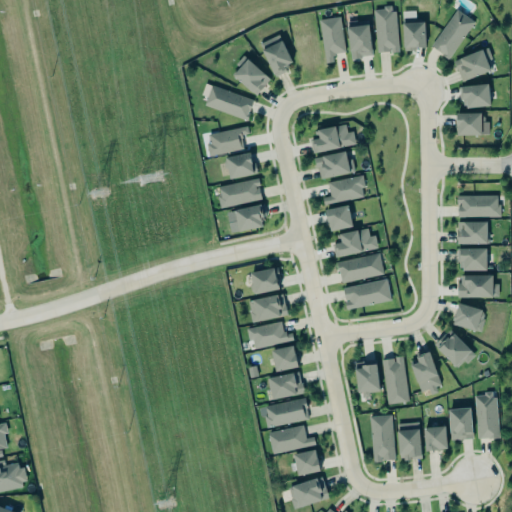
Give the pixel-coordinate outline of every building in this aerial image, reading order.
[(397,52),(395,7),(373,8),(376,53),(397,52)] [(430,45),(455,8),(473,21),(446,59),(440,55),(441,53),(430,45)] [(316,18),(338,15),(343,51),(332,53),(333,54),(330,55),(331,62),(322,63),(316,18)] [(350,59),(372,56),(368,20),(346,22),(350,59)] [(402,23),(424,22),(424,46),(414,47),(414,50),(403,50),(402,23)] [(273,76),(284,70),(284,69),(284,67),(286,66),(286,63),(290,61),(280,39),(279,39),(277,33),(257,43),(260,49),(271,73),(272,73),(273,76)] [(461,82),(490,71),(487,62),(491,61),(487,48),(453,61),(461,82)] [(234,72),(237,68),(233,64),(243,53),(266,74),(261,80),(256,82),(251,87),(234,72)] [(210,85),(250,100),(245,114),(243,115),(247,116),(245,120),(202,104),(210,85)] [(460,108),(489,107),(488,85),(459,86),(460,108)] [(455,110),(480,109),(480,121),(488,121),(488,132),(456,133),(455,110)] [(355,145),(352,131),(346,132),(345,124),(313,131),(315,139),(309,141),(312,154),(355,145)] [(206,134),(245,125),(247,133),(240,134),(240,137),(239,137),(241,148),(207,155),(204,143),(208,142),(206,134)] [(318,180),(349,173),(345,152),(314,158),(318,180)] [(225,156),(227,178),(252,176),(250,154),(225,156)] [(329,196),(321,197),(323,205),(364,198),(360,176),(327,182),(329,196)] [(216,187),(221,208),(261,199),(257,178),(216,187)] [(498,195),(457,196),(457,217),(498,217),(498,195)] [(264,226),(259,205),(233,211),(239,232),(264,226)] [(329,232),(352,227),(347,205),(324,210),(329,232)] [(455,220),(485,221),(485,232),(487,232),(487,243),(454,243),(455,220)] [(333,256),(336,255),(336,256),(376,247),(373,234),(367,236),(365,227),(334,234),(335,237),(338,237),(340,242),(330,244),(333,256)] [(486,248),(456,249),(457,271),(486,270),(486,248)] [(333,261),(377,252),(381,273),(340,282),(337,271),(335,265),(334,265),(333,261)] [(248,272),(250,281),(248,284),(248,289),(249,290),(252,292),(252,294),(277,288),(277,285),(276,285),(274,277),(277,277),(275,266),(248,272)] [(455,296),(466,296),(466,294),(495,294),(495,284),(491,284),(491,272),(464,272),(464,274),(458,274),(458,281),(455,281),(455,296)] [(340,286),(385,276),(390,300),(343,310),(341,300),(343,300),(340,286)] [(251,296),(252,299),(246,300),(250,319),(278,314),(278,315),(287,314),(285,305),(281,306),(279,291),(251,296)] [(456,301),(453,312),(452,311),(450,320),(451,320),(450,324),(479,332),(483,318),(481,317),(482,314),(481,311),(481,309),(456,301)] [(244,328),(279,320),(281,331),(283,330),(284,333),(289,332),(291,338),(252,348),(251,339),(246,340),(244,328)] [(432,344),(447,329),(473,354),(464,362),(461,360),(454,366),(432,344)] [(269,349),(273,371),(296,367),(294,354),(293,354),(291,345),(269,349)] [(409,364),(415,382),(415,381),(419,391),(427,388),(428,393),(435,391),(433,386),(439,384),(435,375),(436,375),(427,351),(416,355),(415,352),(414,352),(415,356),(414,356),(416,362),(409,364)] [(379,358),(385,403),(406,400),(400,355),(379,358)] [(361,361),(361,364),(354,365),(357,389),(379,387),(376,359),(361,361)] [(271,398),(302,392),(300,382),(298,383),(296,371),(265,378),(267,389),(268,388),(271,398)] [(472,395),(482,394),(482,391),(490,390),(491,394),(494,394),(497,436),(476,438),(472,395)] [(262,405),(302,397),(304,405),(305,405),(305,407),(304,408),(306,418),(264,427),(262,415),(264,414),(262,405)] [(448,440),(472,439),(469,406),(445,408),(448,440)] [(370,462),(381,461),(380,460),(393,459),(389,413),(366,415),(370,462)] [(395,423),(416,421),(419,457),(408,458),(408,460),(401,460),(401,457),(397,458),(395,423)] [(264,431),(301,423),(305,437),(312,435),(314,444),(269,455),(264,431)] [(425,452),(447,449),(444,426),(422,428),(425,452)] [(296,475),(318,473),(316,451),(293,453),(296,475)] [(0,464),(15,462),(17,468),(21,467),(25,481),(20,482),(21,487),(0,491),(0,464)] [(285,486),(320,474),(327,497),(291,509),(287,497),(288,497),(285,486)]
